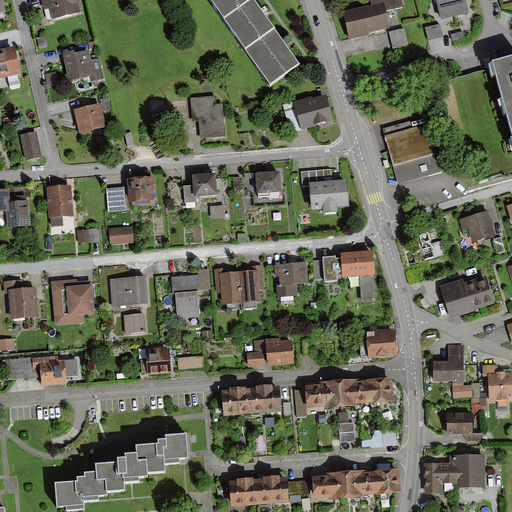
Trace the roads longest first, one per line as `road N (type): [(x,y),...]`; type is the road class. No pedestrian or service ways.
road 1 (residential): [(385,234),(0,267)]
road 2 (residential): [(359,148),(53,172)]
road 3 (residential): [(415,456),(218,470),(209,456),(204,384)]
road 4 (residential): [(204,384),(415,369)]
road 5 (residential): [(0,401),(204,384)]
road 6 (residential): [(340,87),(472,50),(489,32),(485,0)]
road 7 (residential): [(53,172),(17,0)]
